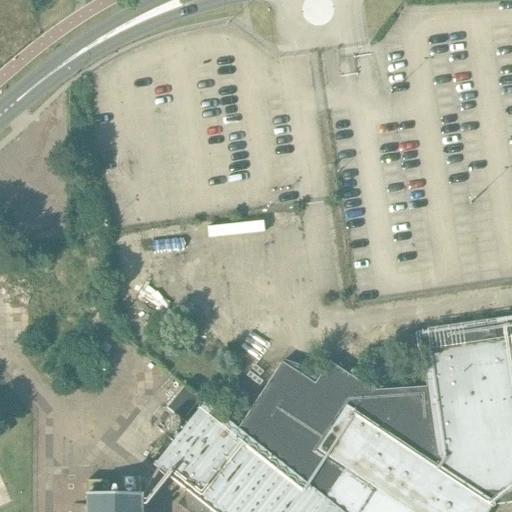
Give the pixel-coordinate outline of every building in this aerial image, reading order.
[(188,492),(178,504),(187,511),(488,511),(492,507),(495,507),(495,506),(504,504),(511,503),(511,321),(418,336),(420,351),(426,389),(373,392),(329,363),(315,385),(281,363),(237,429),(187,491),(188,492)] [(187,491),(237,429),(184,387),(166,408),(190,427),(158,468),(187,491)] [(167,420),(165,424),(166,428),(170,432),(175,432),(178,429),(180,425),(179,420),(175,417),(170,417),(167,420)] [(109,481),(86,480),(86,496),(109,497),(109,481)] [(109,497),(86,496),(85,511),(142,511),(143,497),(138,497),(109,497)]
